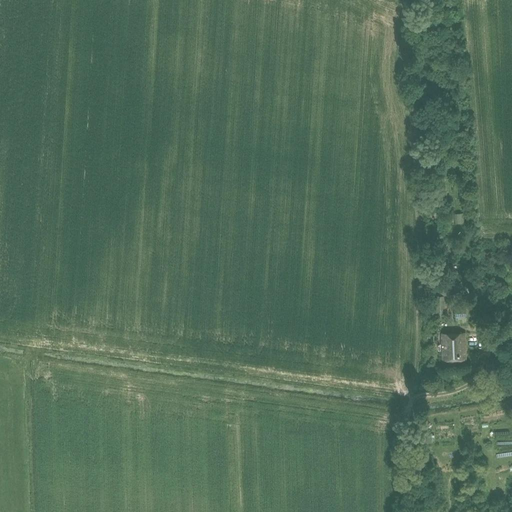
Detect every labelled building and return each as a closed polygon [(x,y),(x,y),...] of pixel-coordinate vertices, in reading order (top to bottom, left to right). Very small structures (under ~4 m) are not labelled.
[(436,241),(446,241),(445,230),(435,230),(436,241)] [(453,274),(454,296),(470,295),(467,273),(453,274)] [(432,295),(443,295),(443,277),(431,277),(432,295)] [(449,295),(443,295),(432,295),(432,315),(449,315),(449,295)] [(470,301),(455,303),(457,324),(472,323),(470,301)] [(442,333),(442,360),(466,359),(465,333),(446,333),(442,333)]
